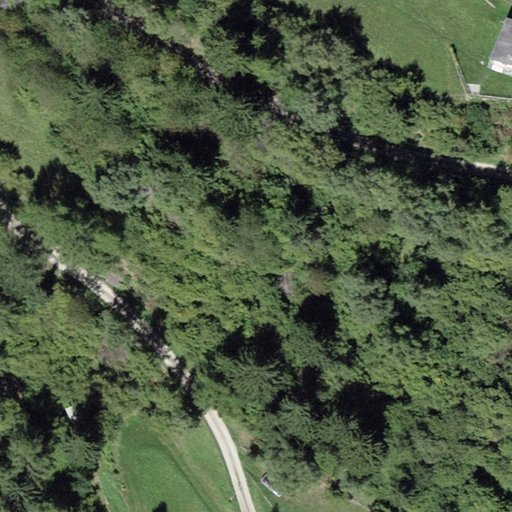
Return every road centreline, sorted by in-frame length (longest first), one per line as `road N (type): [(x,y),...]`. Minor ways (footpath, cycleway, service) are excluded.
road 1 (track): [(511,178),(195,80),(88,0)]
road 2 (track): [(0,193),(151,333),(223,432),(242,511)]
